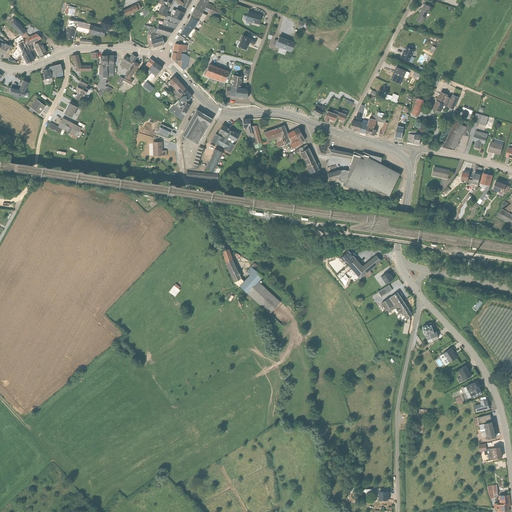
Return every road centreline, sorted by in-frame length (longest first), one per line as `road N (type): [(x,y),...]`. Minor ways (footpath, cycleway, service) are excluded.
road 1 (unclassified): [(420,296),(397,411),(396,511)]
road 2 (tertiary): [(420,296),(490,382),(511,484)]
road 3 (track): [(318,231),(511,261)]
road 4 (unclassified): [(0,209),(22,205),(34,185),(41,144),(67,88),(65,60)]
road 5 (unclassified): [(230,249),(185,184),(180,147),(203,106)]
road 6 (residential): [(267,120),(252,91),(273,21),(224,0)]
road 7 (residential): [(338,139),(411,0)]
